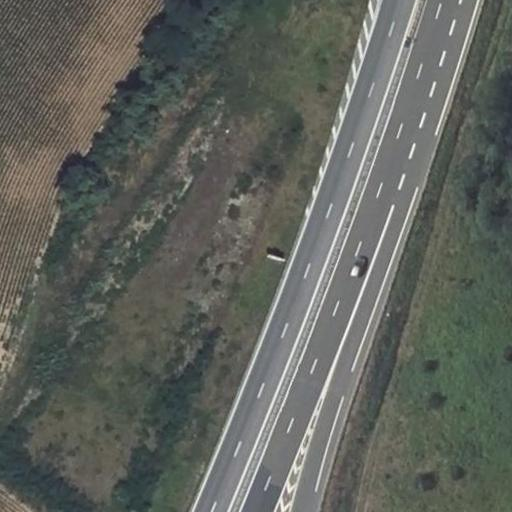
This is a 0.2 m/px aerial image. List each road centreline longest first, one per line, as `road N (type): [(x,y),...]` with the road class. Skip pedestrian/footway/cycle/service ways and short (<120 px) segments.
road 1 (motorway): [(400,0),(291,313),(211,511)]
road 2 (motorway): [(256,511),(379,193)]
road 3 (trunk): [(301,511),(379,193)]
road 4 (trunk): [(379,193),(442,0)]
